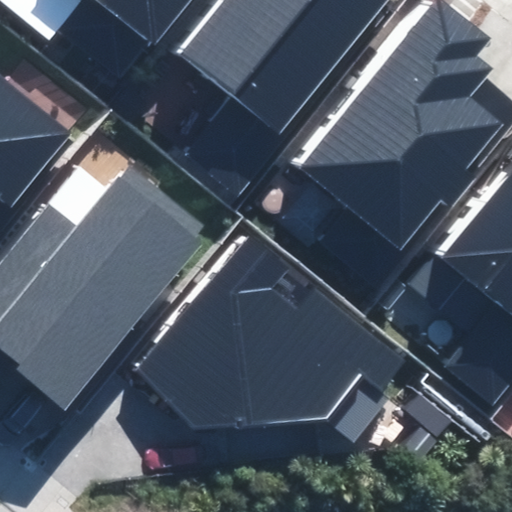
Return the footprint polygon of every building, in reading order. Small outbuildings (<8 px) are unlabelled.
[(11,0),(7,5),(50,42),(85,0),(94,0),(108,11),(79,45),(120,80),(188,0),(11,0)] [(223,0),(180,56),(281,135),(387,0),(223,0)] [(435,0),(298,169),(399,250),(441,200),(451,208),(482,169),(479,167),(511,126),(511,102),(482,78),(491,67),(476,55),(490,38),(443,0),(435,0)] [(0,198),(10,206),(70,132),(0,74),(0,198)] [(16,372),(63,410),(210,231),(129,165),(78,226),(49,203),(0,262),(0,351),(1,350),(20,366),(16,372)] [(440,367),(487,405),(511,373),(511,172),(416,290),(468,332),(440,367)] [(140,372),(201,422),(325,419),(354,443),(384,408),(357,386),(365,377),(380,390),(405,361),(253,235),(140,372)]
